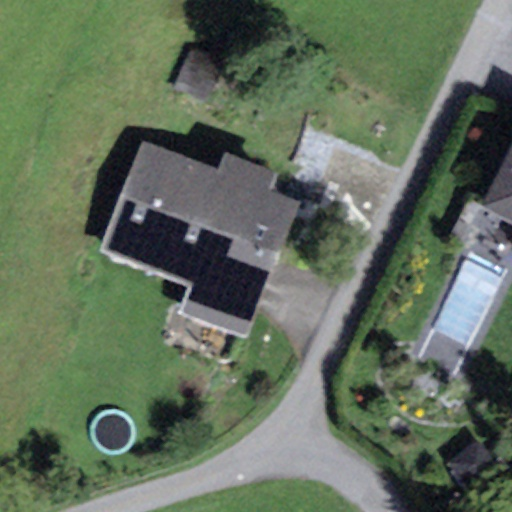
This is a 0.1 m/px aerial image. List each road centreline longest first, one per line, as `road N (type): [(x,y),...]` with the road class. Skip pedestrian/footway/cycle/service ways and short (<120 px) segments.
road 1 (residential): [(278,453),(511,0)]
road 2 (unclassified): [(114,511),(278,453)]
road 3 (unclassified): [(278,453),(370,491),(381,511)]
